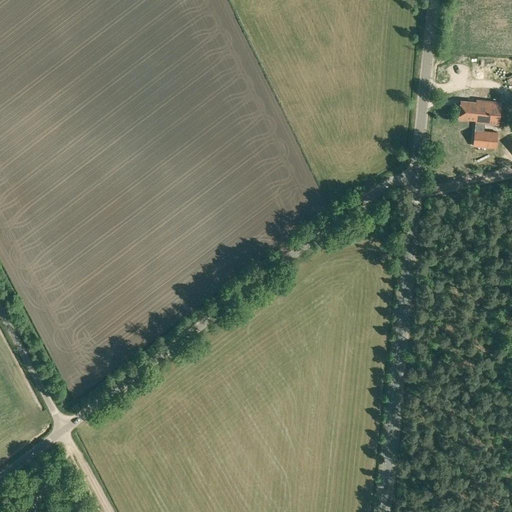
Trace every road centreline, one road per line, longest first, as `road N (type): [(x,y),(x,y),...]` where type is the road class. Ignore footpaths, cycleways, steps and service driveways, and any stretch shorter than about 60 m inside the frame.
road 1 (unclassified): [(65,430),(377,192),(417,178)]
road 2 (tertiary): [(384,511),(417,178)]
road 3 (tertiary): [(417,178),(435,0)]
road 4 (unclassified): [(65,430),(0,307)]
